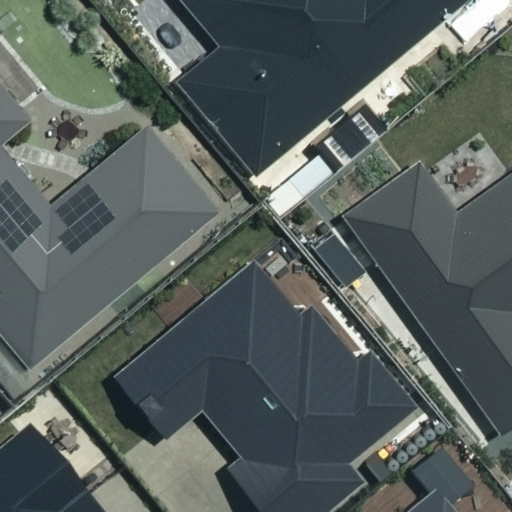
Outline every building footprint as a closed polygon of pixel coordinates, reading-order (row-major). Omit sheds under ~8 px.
[(461,0),(176,0),(216,48),(177,80),(253,172),(461,0)] [(0,145),(0,139),(24,120),(0,92),(0,337),(25,367),(215,207),(144,122),(48,203),(0,145)] [(343,203),(500,421),(511,412),(511,158),(458,197),(422,147),(343,203)] [(228,451),(279,511),(306,511),(365,463),(352,447),(419,391),(370,333),(359,342),(314,289),(303,298),(253,238),(107,360),(164,428),(202,396),(240,441),(228,451)] [(0,511),(94,511),(103,505),(26,413),(0,434),(0,511)] [(473,511),(439,470),(388,511),(473,511)]
